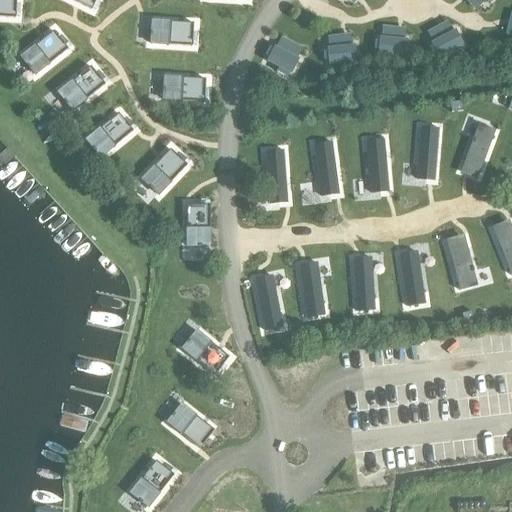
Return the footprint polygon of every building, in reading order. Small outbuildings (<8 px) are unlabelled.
[(0,0),(0,15),(13,17),(13,0),(0,0)] [(14,9),(13,27),(33,28),(34,10),(14,9)] [(191,44),(192,21),(150,18),(148,41),(191,44)] [(460,44),(448,19),(426,30),(438,55),(460,44)] [(403,54),(405,27),(382,25),(379,53),(403,54)] [(67,49),(53,30),(18,54),(32,74),(67,49)] [(354,61),(351,32),(327,35),(330,63),(354,61)] [(303,47),(280,35),(267,60),(277,66),(275,70),(286,76),(288,72),(290,72),(303,47)] [(104,85),(89,65),(57,89),(72,109),(104,85)] [(204,101),(205,77),(161,74),(160,98),(204,101)] [(396,109),(375,110),(376,132),(397,131),(396,109)] [(132,131),(117,112),(84,138),(99,157),(132,131)] [(345,117),(329,116),(329,137),(344,138),(345,117)] [(495,128),(477,121),(458,173),(476,179),(495,128)] [(439,126),(418,124),(413,178),(434,180),(439,126)] [(388,191),(383,136),(362,138),(366,192),(388,191)] [(332,138),(308,141),(314,195),(338,193),(332,138)] [(284,147),(258,148),(259,200),(286,199),(284,147)] [(185,164),(169,148),(140,178),(156,194),(185,164)] [(216,184),(217,162),(195,161),(194,183),(216,184)] [(207,246),(207,204),(186,204),(186,246),(207,246)] [(262,234),(281,234),(295,233),(295,213),(262,215),(262,234)] [(511,272),(511,229),(507,217),(487,226),(507,274),(511,272)] [(475,283),(463,235),(443,240),(455,288),(475,283)] [(261,247),(262,271),(290,270),(289,246),(261,247)] [(424,303),(417,250),(398,253),(405,306),(424,303)] [(372,309),(370,256),(352,257),(354,310),(372,309)] [(326,314),(317,259),(297,262),(306,317),(326,314)] [(283,327),(273,274),(254,277),(264,330),(283,327)] [(176,298),(179,281),(159,277),(156,295),(176,298)] [(507,281),(485,282),(486,315),(508,314),(507,281)] [(465,315),(466,292),(447,291),(446,315),(465,315)] [(148,327),(168,334),(174,315),(155,308),(148,327)] [(229,357),(195,328),(180,346),(213,375),(229,357)] [(153,405),(158,384),(136,378),(131,399),(153,405)] [(213,429),(180,402),(165,420),(199,447),(213,429)] [(135,445),(145,427),(124,414),(113,432),(135,445)] [(103,448),(97,467),(118,474),(124,455),(103,448)] [(172,475),(154,460),(129,493),(147,507),(172,475)] [(91,485),(89,504),(111,506),(113,487),(91,485)]
